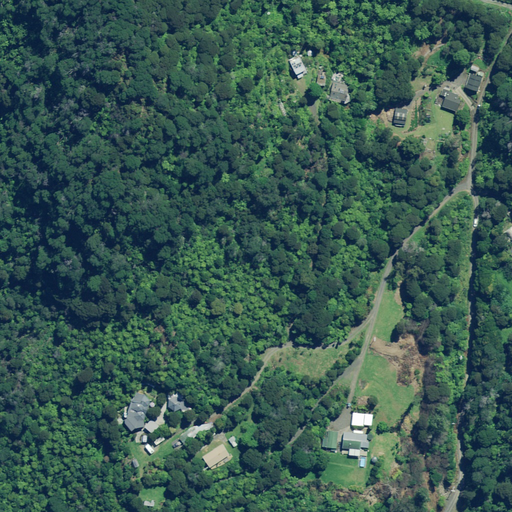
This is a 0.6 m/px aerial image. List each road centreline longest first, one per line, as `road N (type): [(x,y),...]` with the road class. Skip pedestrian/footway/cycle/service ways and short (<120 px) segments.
road 1 (residential): [(448,511),(463,432),(480,198),(473,180)]
road 2 (residential): [(473,180),(434,200),(394,246),(355,370)]
road 3 (residential): [(473,180),(481,100),(511,29)]
